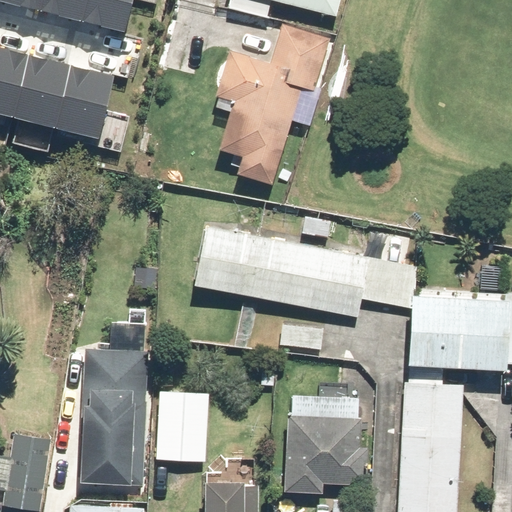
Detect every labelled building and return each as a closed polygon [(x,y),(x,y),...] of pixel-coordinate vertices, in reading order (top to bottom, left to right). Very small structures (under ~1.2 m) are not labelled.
[(0,0),(0,10),(118,37),(125,0),(0,0)] [(220,0),(218,10),(262,20),(266,3),(330,17),(333,0),(220,0)] [(227,176),(267,188),(295,93),(309,98),(326,42),(278,28),(267,66),(222,53),(210,96),(226,100),(211,152),(233,158),(227,176)] [(0,118),(89,139),(103,78),(0,54),(0,118)] [(327,220),(302,218),(301,236),(326,238),(327,220)] [(439,389),(440,370),(499,373),(500,363),(511,364),(511,294),(412,289),(415,270),(196,230),(185,289),(356,320),(359,301),(403,309),(392,511),(453,511),(460,390),(439,389)] [(322,329),(275,325),(274,346),(320,350),(322,329)] [(145,353),(78,349),(71,485),(137,489),(145,353)] [(203,394),(152,394),(151,463),(202,464),(203,394)] [(317,485),(358,487),(361,403),(281,400),(278,493),(317,495),(317,485)] [(0,491),(3,491),(1,509),(24,511),(38,511),(47,442),(7,437),(5,458),(0,457),(0,491)] [(255,511),(257,490),(194,487),(192,511),(255,511)] [(368,511),(369,503),(330,499),(328,511),(368,511)]
